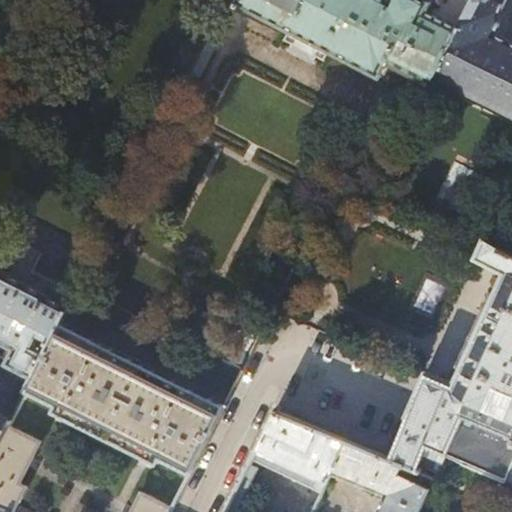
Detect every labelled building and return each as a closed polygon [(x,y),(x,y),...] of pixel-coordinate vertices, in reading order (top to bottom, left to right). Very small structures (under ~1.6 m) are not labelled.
[(238,3),(246,7),(247,4),(382,74),(388,61),(431,83),(472,0),(238,0),(239,0),(238,3)] [(472,0),(431,83),(429,88),(434,90),(440,77),(511,113),(511,40),(497,32),(502,21),(502,19),(502,16),(499,13),(503,4),(504,0),(472,0)] [(168,111),(179,117),(202,73),(191,67),(168,111)] [(428,372),(390,458),(404,464),(431,475),(436,477),(447,454),(466,415),(511,433),(511,258),(482,245),(475,259),(503,273),(494,294),(493,293),(460,366),(461,366),(453,383),(428,372)] [(0,340),(1,341),(1,340),(12,346),(15,348),(7,363),(34,376),(63,319),(70,306),(49,295),(49,294),(43,291),(43,292),(31,286),(31,285),(23,281),(23,282),(12,276),(12,275),(4,271),(3,272),(0,270),(0,340)] [(227,403),(63,319),(34,376),(28,389),(56,404),(53,409),(160,463),(163,457),(192,471),(227,403)] [(332,473),(348,440),(278,411),(255,457),(324,491),(332,473)] [(0,443),(9,426),(12,420),(0,413),(0,443)] [(511,433),(466,415),(447,454),(463,462),(463,464),(507,483),(509,479),(511,480),(511,433)] [(41,443),(9,426),(0,443),(0,506),(13,511),(14,511),(26,485),(21,482),(41,443)] [(388,494),(379,511),(418,511),(436,477),(431,475),(425,486),(399,475),(404,464),(390,458),(348,440),(332,473),(388,494)] [(247,475),(228,511),(238,511),(255,479),(247,475)] [(171,511),(172,511),(141,495),(131,511),(171,511)]
